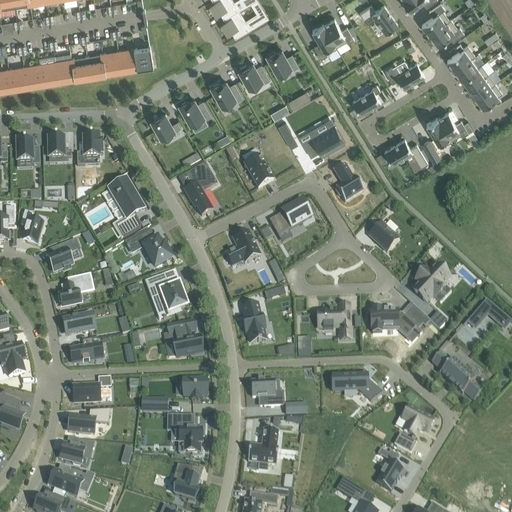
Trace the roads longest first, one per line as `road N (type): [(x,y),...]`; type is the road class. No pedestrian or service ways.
road 1 (unclassified): [(233,365),(381,359),(443,411),(447,428),(397,511)]
road 2 (residential): [(445,75),(363,125),(376,144),(458,95)]
road 3 (residential): [(193,7),(0,40)]
road 4 (unclassified): [(56,374),(233,365)]
road 5 (residential): [(346,238),(389,277),(383,287),(303,291),(295,273)]
road 6 (unclassified): [(0,255),(32,262),(43,284),(56,374)]
road 7 (unclassified): [(220,511),(232,455),(233,365)]
road 8 (unclassified): [(56,374),(46,455),(13,511)]
road 9 (unclassified): [(119,115),(193,239)]
road 10 (unclassified): [(193,239),(233,365)]
road 11 (unclassified): [(224,55),(119,115)]
